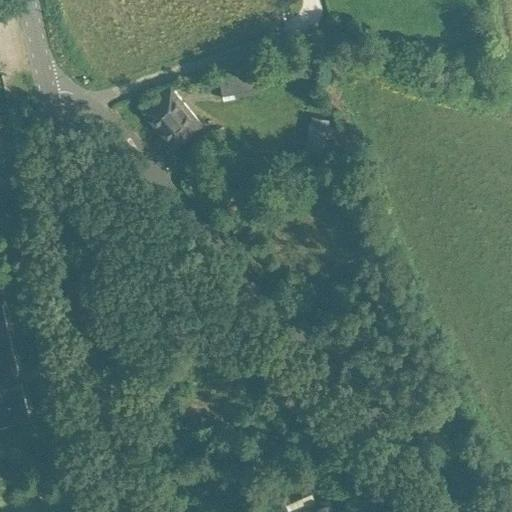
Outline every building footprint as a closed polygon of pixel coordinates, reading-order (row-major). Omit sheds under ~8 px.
[(255,68),(206,79),(210,98),(223,95),(224,100),(260,92),(255,68)] [(174,149),(203,125),(172,87),(143,111),(174,149)] [(312,152),(332,156),(338,125),(318,121),(312,152)] [(246,245),(266,232),(256,216),(236,229),(246,245)] [(0,282),(0,424),(29,418),(22,383),(13,385),(11,374),(17,373),(14,361),(15,361),(14,354),(13,354),(2,303),(0,303),(0,282),(0,283),(0,282)] [(334,511),(329,499),(297,511),(289,511),(285,501),(272,506),(274,511),(334,511)]
